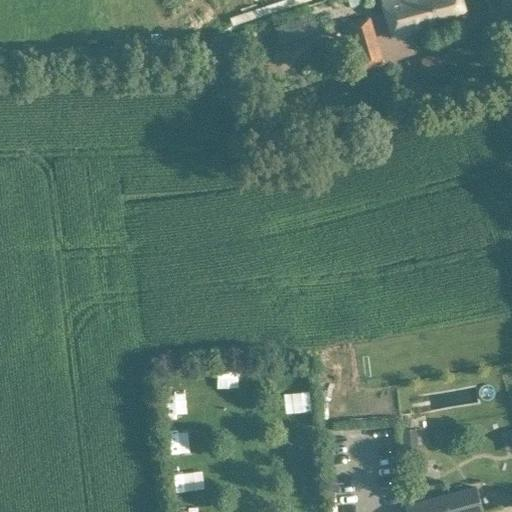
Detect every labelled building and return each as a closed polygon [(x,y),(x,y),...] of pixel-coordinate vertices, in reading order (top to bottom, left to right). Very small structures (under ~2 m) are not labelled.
[(301,8),(298,0),(244,0),(252,24),(301,8)] [(392,37),(446,22),(466,16),(461,0),(389,0),(382,2),(392,37)] [(368,18),(342,28),(354,70),(381,63),(368,18)] [(421,58),(425,71),(441,67),(440,66),(449,63),(446,54),(437,57),(436,53),(421,58)] [(417,453),(416,430),(403,431),(404,454),(417,453)] [(483,511),(476,488),(405,509),(405,511),(483,511)]
